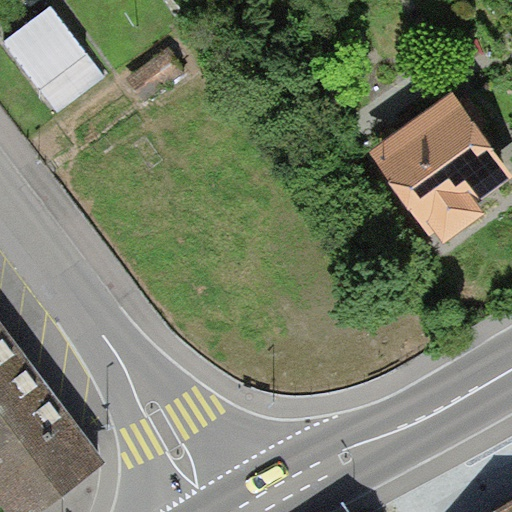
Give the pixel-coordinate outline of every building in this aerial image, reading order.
[(51,2),(1,39),(56,113),(106,76),(51,2)] [(170,45),(125,79),(142,102),(187,68),(170,45)] [(511,173),(454,92),(370,152),(432,237),(435,235),(443,246),(488,214),(480,202),(511,178),(511,173)] [(0,503),(6,511),(32,511),(103,460),(0,320),(0,503)] [(511,511),(511,502),(494,511),(511,511)]
